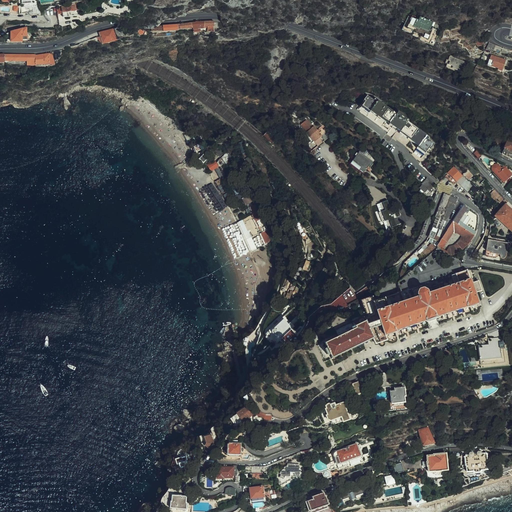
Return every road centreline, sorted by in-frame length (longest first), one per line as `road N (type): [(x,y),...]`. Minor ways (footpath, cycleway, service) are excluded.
road 1 (residential): [(511,312),(495,326),(360,374),(293,418),(253,426),(250,451),(303,436),(309,442),(258,462),(205,465),(196,478),(201,490),(239,491),(235,506),(221,511)]
road 2 (secondary): [(0,49),(48,47),(117,23),(241,18),(300,29),(511,113)]
road 3 (residential): [(266,511),(432,447),(511,448)]
road 4 (residential): [(511,269),(469,262),(480,216),(449,188),(426,235),(398,265)]
road 5 (residential): [(511,201),(458,140),(467,136),(511,164)]
